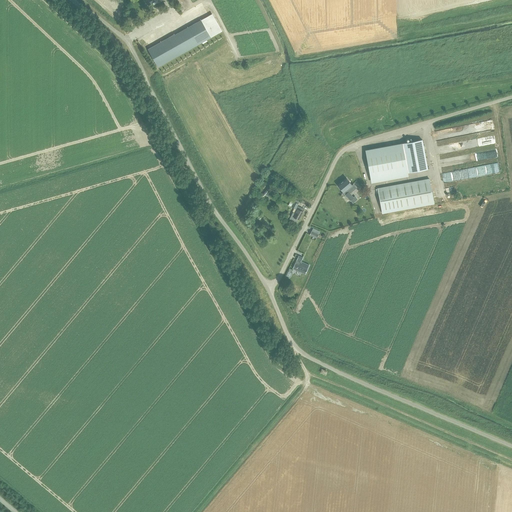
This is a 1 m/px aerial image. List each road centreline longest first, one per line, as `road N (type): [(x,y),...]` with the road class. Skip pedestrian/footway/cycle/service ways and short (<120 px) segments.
road 1 (unclassified): [(268,290),(212,209),(143,79),(73,0)]
road 2 (unclassified): [(511,97),(341,151),(268,290)]
road 3 (unclassified): [(511,446),(304,354),(268,290)]
road 4 (track): [(198,511),(305,385),(293,345)]
